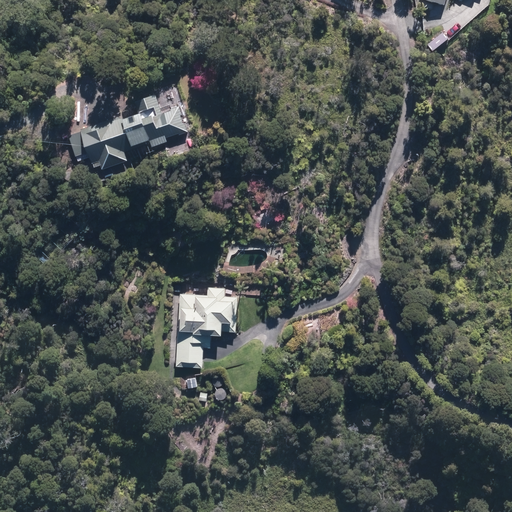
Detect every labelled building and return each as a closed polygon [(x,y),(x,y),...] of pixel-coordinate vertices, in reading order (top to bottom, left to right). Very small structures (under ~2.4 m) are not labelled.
[(172,138),(171,136),(170,135),(183,131),(191,129),(188,120),(187,121),(184,112),(186,112),(183,104),(174,106),(174,107),(166,111),(159,92),(138,99),(142,109),(127,115),(121,114),(84,127),(84,128),(72,133),(80,154),(92,149),(96,160),(103,158),(106,167),(131,158),(129,150),(155,141),(156,144),(172,138)] [(67,204),(61,209),(68,216),(74,211),(67,204)] [(228,294),(228,286),(211,285),(211,292),(203,291),(203,293),(184,291),(180,364),(206,365),(207,345),(214,346),(215,330),(229,331),(229,329),(240,329),(242,295),(228,294)] [(213,378),(213,379),(213,380),(213,381),(213,383),(214,384),(214,385),(215,386),(216,386),(216,387),(215,388),(215,389),(215,391),(215,392),(215,393),(215,394),(216,395),(217,396),(218,397),(219,397),(221,397),(222,397),(223,397),(224,397),(225,396),(226,395),(227,394),(227,393),(227,391),(227,390),(227,389),(227,388),(226,387),(225,386),(224,386),(225,386),(225,385),(226,384),(226,382),(226,381),(226,380),(226,379),(226,378),(225,377),(224,376),(223,375),(222,375),(221,374),(220,374),(219,374),(218,374),(217,375),(216,375),(215,376),(214,377),(213,378)] [(180,397),(181,388),(174,388),(173,411),(184,412),(185,397),(180,397)] [(203,390),(202,398),(210,399),(210,391),(203,390)]
